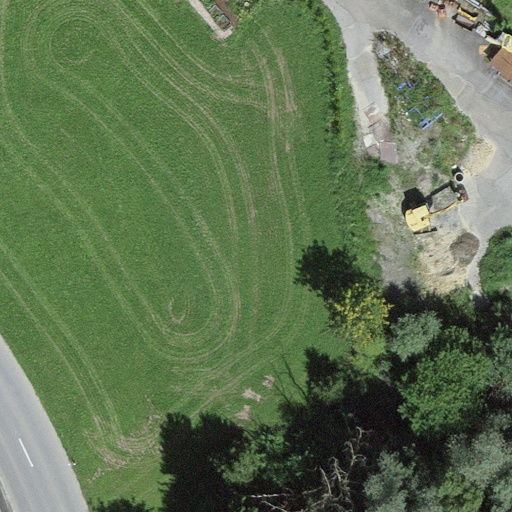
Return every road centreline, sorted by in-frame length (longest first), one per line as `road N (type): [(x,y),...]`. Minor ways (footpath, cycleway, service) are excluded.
road 1 (track): [(511,109),(353,21),(332,0)]
road 2 (tertiary): [(0,400),(38,459),(53,511)]
